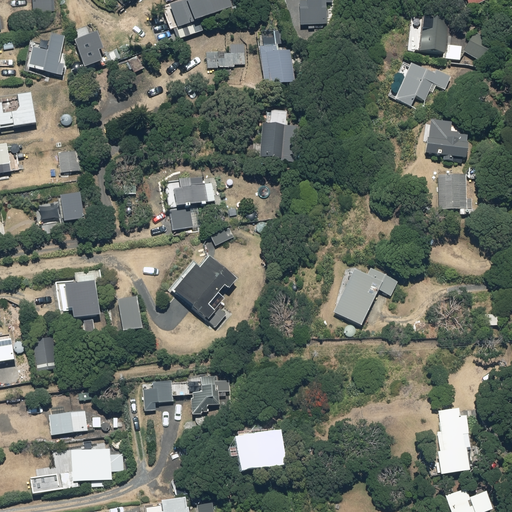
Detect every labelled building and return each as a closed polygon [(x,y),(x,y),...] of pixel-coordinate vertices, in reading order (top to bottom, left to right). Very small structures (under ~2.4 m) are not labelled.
[(54,12),(53,0),(31,0),(32,13),(54,12)] [(114,0),(103,0),(102,15),(113,16),(114,0)] [(179,28),(232,10),(228,0),(186,0),(171,6),(179,28)] [(308,0),(308,3),(300,3),(301,27),(328,25),(326,3),(333,3),(332,0),(308,0)] [(465,0),(470,9),(487,0),(465,0)] [(461,60),(462,47),(446,46),(449,19),(423,17),(419,51),(444,53),(443,59),(461,60)] [(28,68),(63,75),(65,64),(59,63),(65,37),(51,33),(47,52),(33,49),(28,68)] [(464,51),(484,65),(496,46),(476,33),(464,51)] [(76,41),(85,68),(102,62),(98,52),(102,50),(97,34),(76,41)] [(243,46),(204,49),(205,61),(219,60),(219,69),(235,68),(234,65),(245,65),(243,46)] [(259,49),(265,86),(295,82),(291,51),(277,53),(276,46),(259,49)] [(412,64),(396,100),(412,107),(417,97),(425,101),(433,84),(445,89),(451,78),(437,72),(435,75),(412,64)] [(0,129),(36,124),(31,93),(18,95),(20,107),(16,113),(3,115),(1,105),(0,104),(0,129)] [(59,123),(60,124),(61,126),(62,127),(63,127),(64,128),(66,128),(67,128),(68,128),(69,128),(71,127),(72,126),(73,125),(73,124),(74,123),(74,122),(74,120),(74,119),(74,118),(73,116),(72,115),(71,114),(70,114),(69,113),(68,113),(66,113),(65,113),(64,113),(63,114),(62,115),(61,116),(60,117),(59,118),(59,119),(59,120),(59,122),(59,123)] [(452,123),(431,120),(429,139),(427,139),(425,153),(445,156),(444,160),(453,161),(453,157),(466,159),(469,144),(467,144),(468,136),(451,134),(452,123)] [(263,125),(260,158),(282,160),(282,162),(294,163),(297,128),(263,125)] [(19,142),(9,144),(10,155),(21,153),(19,142)] [(0,145),(0,174),(4,174),(3,166),(10,165),(7,144),(0,145)] [(81,171),(79,153),(59,155),(61,173),(81,171)] [(438,176),(439,211),(472,210),(472,199),(466,199),(466,176),(438,176)] [(174,191),(177,208),(169,209),(172,231),(192,228),(189,206),(208,203),(205,185),(191,187),(190,180),(179,182),(180,190),(174,191)] [(80,192),(60,195),(64,221),(84,218),(80,192)] [(215,247),(224,242),(219,234),(211,239),(215,247)] [(174,292),(210,321),(216,313),(209,307),(225,287),(230,290),(237,281),(209,259),(200,270),(195,266),(174,292)] [(355,270),(334,314),(361,327),(378,291),(390,297),(397,283),(371,270),(368,276),(355,270)] [(100,316),(95,283),(65,287),(69,311),(73,311),(74,320),(83,319),(85,337),(95,336),(92,317),(100,316)] [(142,328),(136,297),(117,300),(122,331),(142,328)] [(485,327),(499,327),(499,316),(485,316),(485,327)] [(60,367),(54,338),(34,341),(39,371),(60,367)] [(0,364),(14,362),(11,340),(0,341),(0,364)] [(201,377),(202,393),(193,393),(193,399),(191,399),(192,414),(201,414),(201,412),(209,412),(208,405),(219,404),(218,392),(230,391),(229,380),(217,381),(217,376),(201,377)] [(155,403),(173,402),(171,382),(153,383),(154,391),(143,391),(144,412),(156,411),(155,403)] [(91,394),(76,394),(76,403),(91,403),(91,394)] [(20,401),(0,404),(0,407),(1,412),(22,409),(20,401)] [(471,451),(467,416),(460,417),(460,410),(439,413),(441,433),(438,433),(440,455),(436,455),(439,477),(468,474),(466,452),(471,451)] [(85,412),(49,417),(51,437),(60,435),(60,440),(73,438),(72,434),(88,431),(85,412)] [(93,419),(92,428),(100,428),(101,419),(93,419)] [(282,430),(238,437),(243,470),(287,463),(282,430)] [(110,449),(72,451),(73,482),(112,480),(111,470),(124,470),(123,453),(110,454),(110,449)] [(176,488),(177,497),(190,495),(189,486),(176,488)] [(451,511),(491,511),(493,511),(487,494),(471,499),(468,490),(446,498),(451,511)] [(162,502),(163,511),(187,511),(185,499),(162,502)] [(213,511),(212,503),(197,505),(197,511),(213,511)]
